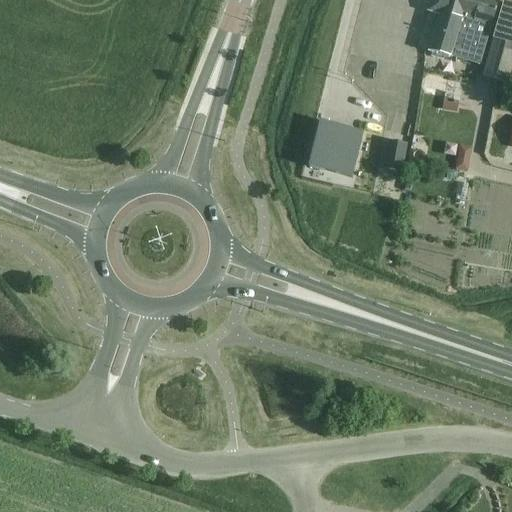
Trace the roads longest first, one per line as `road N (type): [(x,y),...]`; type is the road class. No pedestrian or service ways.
road 1 (primary): [(209,281),(511,370)]
road 2 (primary): [(511,362),(220,249)]
road 3 (unclassified): [(511,450),(432,438),(295,459)]
road 4 (unclassified): [(96,436),(200,468),(295,459)]
road 5 (tertiary): [(195,197),(242,0)]
road 6 (tertiary): [(236,0),(161,185)]
